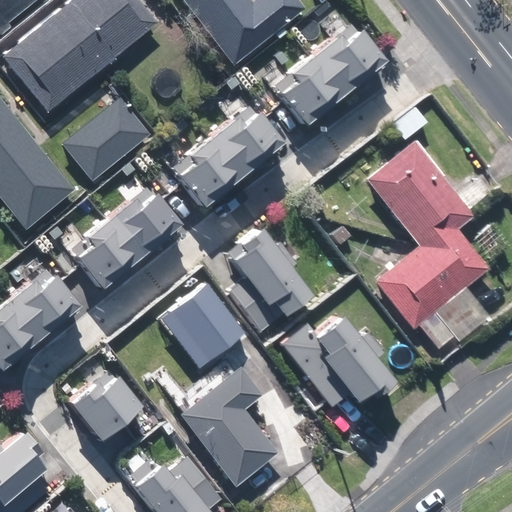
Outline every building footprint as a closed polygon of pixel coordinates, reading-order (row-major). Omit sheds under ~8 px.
[(0,0),(0,26),(31,0),(0,0)] [(62,0),(0,49),(0,57),(41,109),(153,21),(150,16),(154,13),(144,0),(62,0)] [(178,0),(228,62),(299,6),(293,0),(178,0)] [(310,114),(384,59),(352,16),(278,71),(310,114)] [(215,54),(198,38),(172,65),(190,81),(215,54)] [(73,188),(0,95),(0,192),(25,225),(73,188)] [(63,141),(92,177),(149,132),(121,96),(63,141)] [(207,196),(282,141),(250,98),(175,153),(207,196)] [(451,193),(406,138),(359,176),(413,243),(415,245),(430,233),(423,224),(451,226),(467,213),(462,207),(451,193)] [(103,278),(178,223),(145,180),(71,235),(103,278)] [(79,208),(82,214),(89,214),(92,208),(89,202),(82,202),(79,208)] [(451,226),(423,224),(430,233),(415,245),(413,243),(369,278),(408,326),(412,322),(430,344),(447,331),(429,309),(482,265),(451,226)] [(251,278),(231,293),(261,333),(313,294),(262,228),(231,251),(251,278)] [(0,363),(1,365),(76,310),(44,267),(0,299),(0,363)] [(207,285),(163,318),(200,368),(245,336),(207,285)] [(307,323),(281,344),(332,408),(352,392),(363,407),(397,381),(344,314),(317,335),(307,323)] [(232,363),(177,406),(234,479),(272,448),(236,403),(253,390),(232,363)] [(142,404),(112,365),(71,396),(100,435),(142,404)] [(0,511),(18,511),(54,484),(15,436),(0,448),(0,511)] [(163,465),(136,487),(156,511),(210,511),(208,510),(222,500),(184,454),(166,469),(163,465)]
